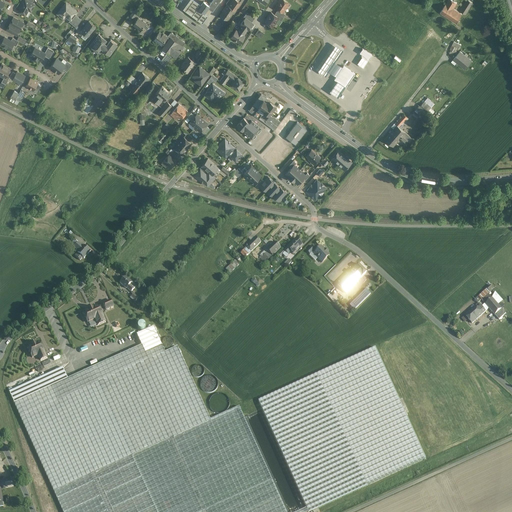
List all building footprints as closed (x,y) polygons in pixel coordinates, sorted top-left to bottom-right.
[(26,0),(24,0),(23,2),(20,7),(21,8),(18,12),(25,16),(28,10),(31,12),(35,5),(33,4),(26,0)] [(202,4),(196,0),(188,0),(182,9),(203,23),(208,16),(204,13),(198,9),(202,4)] [(212,0),(209,5),(207,8),(212,11),(220,0),(212,0)] [(240,3),(235,0),(233,0),(229,6),(234,10),(235,11),(240,3)] [(283,0),(280,0),(275,8),(278,10),(282,13),(283,13),(289,4),(283,0)] [(457,3),(452,0),(448,0),(446,4),(450,7),(444,16),(456,24),(462,14),(453,9),(457,3)] [(472,3),(467,0),(466,0),(460,12),(465,15),(472,3)] [(202,4),(198,9),(204,13),(207,8),(209,5),(204,1),(202,4)] [(77,12),(66,3),(57,14),(62,17),(64,14),(71,19),(71,20),(75,15),(77,12)] [(446,4),(439,13),(444,16),(450,7),(446,4)] [(227,5),(220,15),(227,20),(234,10),(229,6),(227,5)] [(156,20),(159,17),(152,10),(149,14),(156,20)] [(284,17),(276,12),(274,15),(278,18),(278,19),(281,21),(284,17)] [(274,15),(271,13),(265,21),(267,23),(266,23),(267,25),(269,26),(270,26),(270,25),(272,26),(278,19),(278,18),(274,15)] [(81,20),(75,15),(71,20),(71,19),(70,20),(77,26),(81,20)] [(24,23),(13,17),(10,23),(20,29),(24,23)] [(142,21),(138,18),(133,24),(140,30),(141,30),(144,32),(149,26),(143,21),(142,21)] [(253,24),(245,18),(241,24),(242,25),(247,29),(248,30),(253,24)] [(96,27),(89,21),(81,31),(88,37),(96,27)] [(20,29),(10,23),(6,29),(17,35),(20,29)] [(242,25),(238,31),(236,30),(231,37),(240,43),(245,36),(244,36),(245,33),(247,29),(242,25)] [(264,33),(259,29),(255,34),(261,38),(264,33)] [(162,33),(159,31),(154,38),(162,44),(165,40),(167,42),(170,39),(167,37),(168,36),(163,32),(162,33)] [(176,34),(175,34),(172,32),(170,32),(168,36),(167,37),(170,39),(171,37),(178,42),(183,46),(185,43),(185,42),(176,36),(176,34)] [(77,38),(71,34),(67,39),(73,43),(77,38)] [(98,34),(90,46),(91,47),(90,48),(98,54),(100,54),(103,50),(108,53),(110,53),(117,44),(110,39),(107,45),(104,43),(106,40),(98,34)] [(27,40),(19,36),(17,40),(19,41),(25,44),(27,40)] [(11,41),(4,37),(4,39),(2,39),(1,42),(1,43),(1,44),(10,50),(13,45),(14,43),(11,41)] [(167,42),(162,48),(167,52),(170,54),(178,42),(171,37),(170,39),(167,42)] [(178,42),(170,54),(173,56),(175,58),(184,47),(183,46),(178,42)] [(461,45),(454,42),(450,50),(452,52),(455,47),(459,49),(461,45)] [(75,44),(73,50),(79,53),(81,47),(75,44)] [(337,75),(343,67),(335,62),(343,50),(334,44),(317,71),(326,76),(330,70),(337,75)] [(53,51),(48,47),(45,53),(44,56),(49,58),(53,51)] [(35,48),(31,55),(34,56),(32,59),(37,62),(38,59),(41,60),(44,56),(45,53),(35,48)] [(372,55),(363,49),(360,53),(362,55),(369,59),(372,55)] [(202,53),(198,50),(195,55),(197,57),(196,59),(200,61),(203,56),(201,54),(202,53)] [(167,52),(164,57),(169,61),(173,56),(170,54),(167,52)] [(460,52),(453,60),(458,63),(460,60),(462,62),(463,60),(464,60),(466,57),(468,56),(466,54),(464,56),(460,52)] [(194,61),(188,56),(181,66),(184,68),(183,70),(187,73),(194,64),(192,63),(194,61)] [(368,61),(362,57),(357,64),(363,68),(368,61)] [(466,57),(464,60),(463,60),(462,62),(460,60),(458,63),(465,69),(471,61),(466,57)] [(57,59),(50,67),(58,73),(62,68),(65,65),(65,64),(57,59)] [(67,61),(65,64),(65,65),(62,68),(65,71),(71,64),(67,61)] [(10,68),(2,64),(0,66),(0,75),(0,76),(1,75),(4,77),(5,78),(7,75),(10,68)] [(337,75),(334,80),(337,81),(345,87),(355,74),(343,66),(343,67),(337,75)] [(209,74),(200,67),(194,75),(199,79),(197,82),(201,85),(209,74)] [(238,77),(227,70),(224,75),(229,78),(234,82),(238,77)] [(25,76),(17,71),(16,74),(13,79),(21,84),(25,76)] [(142,73),(134,83),(130,88),(137,94),(149,79),(142,73)] [(5,78),(4,77),(1,82),(5,84),(8,80),(10,76),(7,75),(5,78)] [(218,79),(212,75),(207,82),(210,84),(213,80),(215,82),(218,79)] [(224,75),(219,81),(224,85),(229,78),(224,75)] [(234,82),(232,85),(239,89),(244,82),(238,77),(234,82)] [(31,78),(26,86),(33,90),(37,83),(38,82),(31,78)] [(345,87),(337,81),(330,92),(338,97),(345,87)] [(41,85),(37,83),(33,90),(32,91),(37,93),(41,85)] [(225,93),(212,83),(207,91),(207,92),(205,95),(211,100),(214,96),(217,98),(218,97),(220,99),(225,93)] [(170,93),(162,86),(155,94),(157,95),(152,100),(158,105),(170,93)] [(270,101),(261,94),(253,105),(258,108),(259,107),(263,110),(258,116),(268,123),(270,121),(273,117),(269,114),(276,106),(270,101)] [(427,98),(421,104),(425,108),(428,110),(434,104),(427,98)] [(188,112),(179,104),(170,115),(176,120),(178,118),(181,120),(188,112)] [(258,108),(253,105),(249,111),(274,130),(277,126),(270,121),(268,123),(258,116),(263,110),(259,107),(258,108)] [(423,110),(419,106),(418,105),(415,109),(420,114),(423,110)] [(167,110),(164,107),(158,113),(162,116),(167,110)] [(407,117),(403,114),(398,121),(401,124),(407,117)] [(202,119),(197,115),(195,116),(191,121),(190,122),(192,124),(192,125),(195,128),(202,119)] [(281,122),(273,116),(273,117),(270,121),(277,126),(281,122)] [(244,118),(237,126),(236,127),(239,129),(240,128),(243,131),(244,129),(249,123),(250,123),(244,118)] [(202,119),(195,128),(197,130),(199,130),(201,131),(202,130),(206,125),(207,124),(202,119)] [(307,130),(297,122),(286,136),(296,144),(307,130)] [(249,123),(244,129),(249,133),(253,129),(253,128),(252,126),(251,127),(249,126),(251,124),(249,123)] [(397,125),(384,140),(392,147),(398,140),(405,145),(408,141),(402,136),(405,132),(397,125)] [(167,130),(158,139),(162,142),(170,133),(167,130)] [(193,138),(187,133),(184,137),(189,142),(193,138)] [(184,137),(183,137),(182,139),(180,139),(178,142),(187,149),(191,143),(189,142),(184,137)] [(223,139),(216,147),(226,156),(233,148),(223,139)] [(187,149),(178,142),(176,144),(176,146),(174,147),(174,148),(180,152),(182,154),(187,149)] [(180,152),(174,148),(171,152),(176,156),(177,157),(180,152)] [(317,155),(311,150),(306,156),(312,161),(311,161),(314,164),(321,157),(317,154),(317,155)] [(346,159),(343,156),(338,152),(332,159),(333,159),(344,170),(347,167),(348,167),(348,166),(351,163),(350,161),(348,159),(346,159)] [(239,159),(232,153),(229,158),(236,164),(239,159)] [(173,158),(169,155),(163,161),(171,167),(176,161),(173,158)] [(218,168),(208,159),(201,166),(205,169),(209,172),(212,175),(216,171),(218,168)] [(291,168),(286,174),(289,177),(291,179),(300,170),(294,165),(291,168)] [(261,175),(251,166),(244,174),(254,183),(261,175)] [(229,172),(223,167),(220,170),(221,171),(227,175),(229,172)] [(243,172),(238,168),(233,173),(238,178),(243,172)] [(206,175),(200,170),(195,175),(196,176),(196,177),(197,178),(199,178),(202,181),(204,179),(209,184),(210,183),(215,177),(212,175),(209,172),(206,175)] [(300,170),(291,179),(294,182),(294,181),(297,184),(303,178),(305,175),(300,170)] [(273,182),(268,177),(264,181),(260,185),(266,191),(267,191),(273,196),(273,195),(279,201),(286,193),(280,187),(280,188),(275,183),(273,181),(273,182)] [(209,184),(204,179),(202,181),(201,184),(212,188),(212,187),(213,186),(210,183),(209,184)] [(261,179),(255,186),(258,188),(260,185),(264,181),(261,179)] [(320,184),(317,180),(316,181),(314,183),(315,183),(309,189),(309,188),(307,190),(307,191),(310,195),(310,196),(312,198),(313,198),(316,194),(319,197),(323,193),(322,192),(326,188),(323,186),(323,185),(322,183),(320,184)] [(256,237),(246,246),(251,252),(261,242),(256,237)] [(296,239),(287,248),(291,252),(293,254),(302,245),(296,239)] [(281,248),(274,242),(266,250),(268,252),(272,256),(281,248)] [(78,243),(74,248),(78,252),(83,247),(78,243)] [(295,255),(305,245),(304,244),(294,254),(295,255)] [(78,252),(75,256),(80,260),(82,258),(84,259),(90,251),(84,246),(83,247),(78,252)] [(315,249),(312,246),(307,251),(310,254),(312,252),(314,253),(316,251),(315,249)] [(314,253),(314,254),(318,258),(318,259),(322,263),(329,255),(327,253),(325,250),(324,251),(320,247),(314,253)] [(230,273),(238,264),(234,260),(226,270),(230,273)] [(366,272),(358,264),(354,267),(355,268),(350,273),(358,280),(366,272)] [(358,280),(350,273),(348,271),(346,273),(348,275),(338,285),(346,293),(358,281),(358,280)] [(131,283),(125,278),(123,280),(122,280),(119,283),(126,289),(131,292),(133,289),(129,285),(131,283)] [(362,293),(365,295),(364,295),(367,298),(371,293),(366,289),(362,293)] [(490,293),(487,289),(478,297),(481,300),(482,302),(483,302),(485,305),(492,299),(489,296),(491,294),(490,293)] [(503,301),(495,293),(492,298),(498,305),(500,303),(503,301)] [(492,298),(492,299),(485,305),(489,308),(495,315),(502,309),(501,309),(498,305),(492,298)] [(110,301),(103,304),(106,310),(113,307),(110,301)] [(479,304),(465,316),(472,324),(486,311),(485,311),(482,307),(479,304)] [(103,316),(98,306),(93,309),(93,308),(88,310),(88,311),(83,313),(88,323),(95,320),(97,326),(105,322),(103,317),(103,316)] [(502,309),(495,315),(499,320),(506,314),(502,309)] [(153,327),(136,335),(141,345),(158,338),(153,327)] [(172,346),(173,344),(174,342),(173,340),(172,339),(171,337),(169,336),(167,336),(165,337),(163,338),(162,340),(161,341),(162,343),(162,345),(163,347),(165,348),(167,348),(169,348),(171,347),(172,346)] [(141,345),(92,368),(99,382),(165,353),(158,338),(141,345)] [(40,342),(36,344),(36,343),(31,345),(31,346),(27,348),(32,358),(38,355),(39,357),(45,355),(44,353),(40,342)] [(165,353),(99,382),(157,511),(201,511),(272,480),(239,407),(210,420),(177,347),(165,353)] [(317,374),(367,486),(426,460),(376,348),(317,374)] [(202,373),(203,371),(203,369),(202,367),(201,366),(199,365),(197,364),(195,364),(193,365),(192,367),(191,369),(191,371),(191,372),(192,374),(194,375),(196,376),(197,376),(199,375),(201,374),(202,373)] [(92,368),(55,384),(50,374),(17,389),(22,399),(14,403),(63,511),(157,511),(99,382),(92,368)] [(317,374),(259,401),(309,511),(367,486),(317,374)] [(217,384),(216,381),(215,379),(213,377),(211,376),(208,376),(206,376),(203,378),(202,380),(201,382),(201,385),(201,387),(203,390),(205,391),(208,392),(210,392),(213,391),(215,389),(216,387),(217,384)] [(228,404),(228,400),(226,397),(224,394),(221,393),(218,392),(214,392),(211,394),(209,396),(207,399),(207,402),(207,406),(209,409),(211,411),(215,413),(218,413),(222,412),(225,410),(227,407),(228,404)] [(201,511),(286,511),(272,480),(201,511)]
